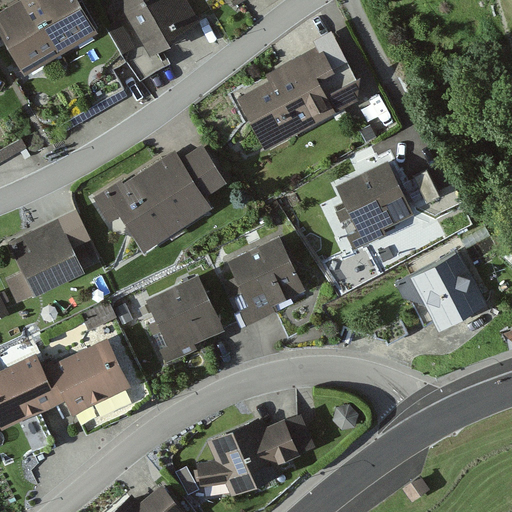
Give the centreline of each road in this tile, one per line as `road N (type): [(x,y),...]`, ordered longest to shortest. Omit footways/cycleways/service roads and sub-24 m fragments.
road 1 (residential): [(57,511),(168,421),(225,387),(285,369),(366,374),(404,398),(425,428)]
road 2 (residential): [(0,201),(74,173),(324,0)]
road 3 (tertiary): [(312,511),(425,428)]
